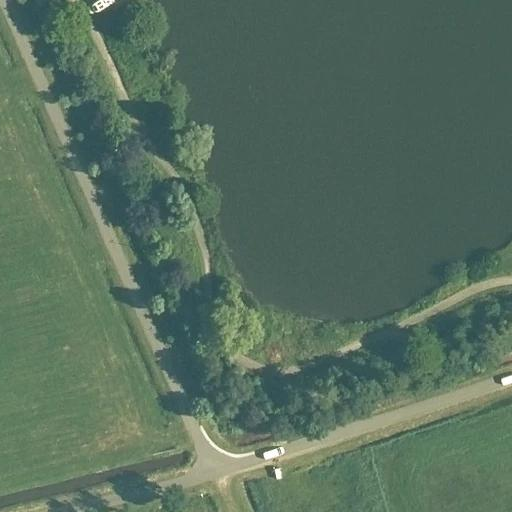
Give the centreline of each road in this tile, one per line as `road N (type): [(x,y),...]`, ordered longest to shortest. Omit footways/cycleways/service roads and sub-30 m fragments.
road 1 (unclassified): [(0,0),(211,475)]
road 2 (unclassified): [(211,475),(511,378)]
road 3 (unclassified): [(71,511),(211,475)]
